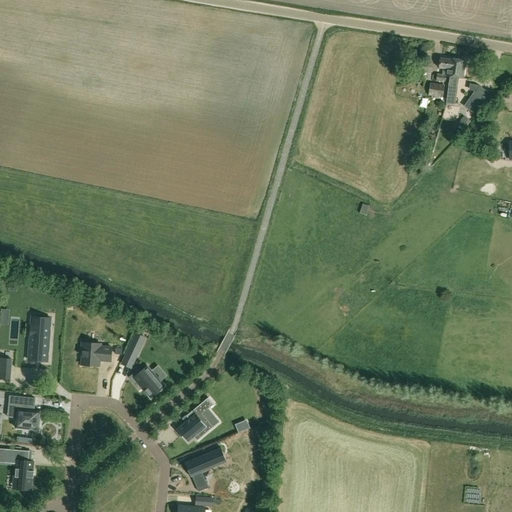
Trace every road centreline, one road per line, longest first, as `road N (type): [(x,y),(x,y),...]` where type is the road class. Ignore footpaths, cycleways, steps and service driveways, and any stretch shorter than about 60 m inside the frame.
road 1 (unclassified): [(511,48),(212,0)]
road 2 (residential): [(160,511),(165,464),(117,402),(76,398)]
